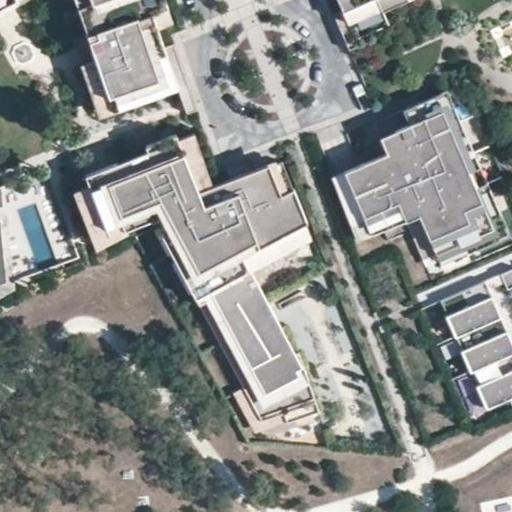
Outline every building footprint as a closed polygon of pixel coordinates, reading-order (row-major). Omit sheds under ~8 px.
[(113,111),(178,88),(188,85),(174,45),(166,47),(159,27),(154,13),(168,8),(165,0),(0,0),(0,10),(18,0),(90,0),(92,4),(78,9),(81,17),(95,12),(105,40),(90,45),(76,50),(84,74),(99,69),(113,111)] [(92,4),(90,0),(74,0),(78,9),(92,4)] [(511,0),(354,0),(357,5),(343,11),(334,15),(349,51),(392,32),(383,11),(407,0),(511,0)] [(357,5),(354,0),(338,0),(343,11),(357,5)] [(154,13),(159,27),(173,22),(168,8),(154,13)] [(105,40),(95,12),(81,17),(90,45),(105,40)] [(113,111),(99,69),(84,74),(99,115),(113,111)] [(188,85),(178,88),(187,114),(197,110),(188,85)] [(458,112),(453,97),(441,101),(446,116),(458,112)] [(486,194),(474,163),(462,131),(465,130),(458,112),(446,116),(441,101),(378,125),(390,157),(396,173),(367,185),(385,232),(405,224),(421,266),(434,261),(436,266),(462,256),(460,251),(493,239),(488,227),(497,223),(486,194)] [(477,162),(465,130),(462,131),(474,163),(477,162)] [(212,178),(197,136),(181,142),(195,184),(212,178)] [(261,175),(259,170),(215,187),(212,178),(195,184),(181,142),(179,137),(149,148),(150,152),(155,167),(124,178),(119,163),(87,174),(92,189),(102,219),(88,224),(90,230),(105,225),(108,234),(157,217),(171,212),(188,244),(175,251),(179,258),(192,251),(210,285),(197,292),(201,300),(215,293),(236,333),(223,340),(227,348),(240,341),(261,381),(248,388),(266,422),(293,407),(299,422),(327,411),(305,355),(300,357),(254,272),(290,253),(283,240),(309,226),(310,226),(295,188),(294,188),(285,165),(261,175)] [(124,178),(155,167),(150,152),(119,163),(124,178)] [(396,173),(390,157),(360,168),(367,185),(396,173)] [(261,175),(285,165),(284,161),(259,170),(261,175)] [(489,193),(477,162),(474,163),(486,194),(489,193)] [(367,185),(360,168),(334,178),(358,242),(385,232),(367,185)] [(102,219),(92,189),(78,193),(88,224),(102,219)] [(510,247),(489,193),(486,194),(497,223),(488,227),(493,239),(460,251),(462,256),(465,264),(498,251),(510,247)] [(188,244),(171,212),(157,217),(170,241),(175,251),(188,244)] [(0,283),(11,278),(5,221),(0,221),(0,283)] [(108,234),(105,225),(90,230),(94,239),(108,234)] [(290,253),(314,240),(309,226),(283,240),(290,253)] [(192,251),(179,258),(197,292),(210,285),(192,251)] [(439,274),(465,264),(462,256),(436,266),(439,274)] [(436,266),(434,261),(421,266),(423,271),(436,266)] [(0,297),(12,291),(11,278),(0,283),(0,297)] [(505,319),(499,304),(489,308),(486,301),(497,297),(490,282),(444,301),(459,338),(505,319)] [(236,333),(215,293),(201,300),(223,340),(236,333)] [(499,304),(497,297),(486,301),(489,308),(499,304)] [(511,357),(511,339),(504,343),(501,337),(511,333),(505,319),(459,338),(473,373),(511,357)] [(511,339),(511,334),(511,333),(501,337),(504,343),(511,339)] [(227,348),(248,388),(261,381),(240,341),(227,348)] [(511,400),(511,357),(473,373),(489,410),(511,400)] [(261,437),(299,422),(293,407),(266,422),(248,388),(238,393),(261,437)]
